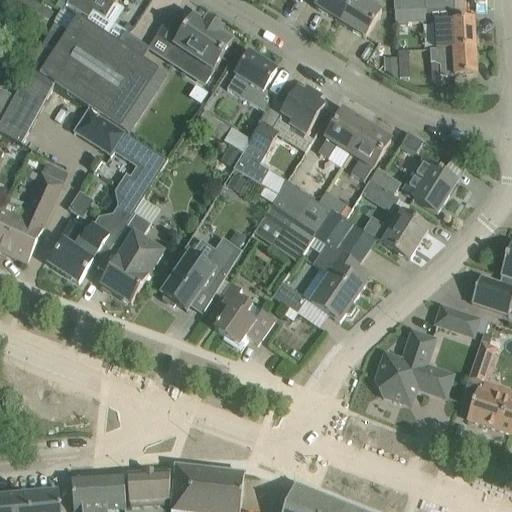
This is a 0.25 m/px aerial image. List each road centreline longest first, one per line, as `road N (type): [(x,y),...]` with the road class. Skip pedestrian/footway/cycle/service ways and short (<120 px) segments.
road 1 (residential): [(314,407),(0,287)]
road 2 (residential): [(511,127),(443,126),(397,107),(220,0)]
road 3 (residential): [(314,407),(347,350),(504,207)]
road 4 (tertiary): [(463,511),(294,454)]
road 5 (residential): [(0,467),(115,453),(139,400)]
road 6 (tertiary): [(139,400),(294,454)]
road 7 (tertiary): [(0,347),(139,400)]
road 8 (residential): [(511,127),(504,0)]
